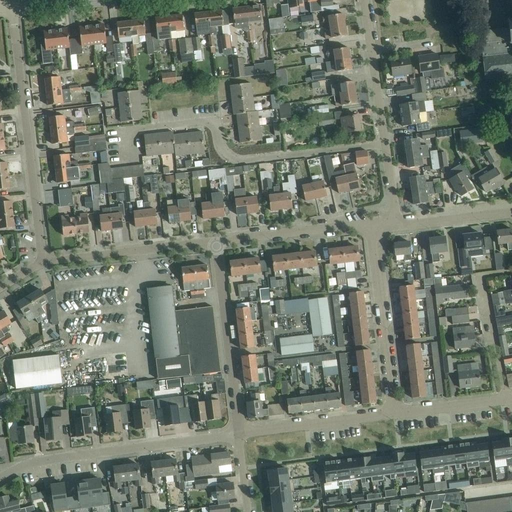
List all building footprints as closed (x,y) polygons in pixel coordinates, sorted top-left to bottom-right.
[(320,0),(322,12),(334,10),(333,6),(332,6),(331,0),(320,0)] [(280,5),(281,17),(288,16),(287,4),(280,5)] [(260,7),(247,8),(248,23),(262,22),(260,7)] [(248,23),(247,8),(233,10),(235,27),(237,30),(242,30),(244,32),(249,31),(248,23)] [(221,11),(208,13),(210,36),(208,36),(209,42),(214,42),(213,36),(217,35),(216,27),(222,26),(223,26),(223,25),(221,11)] [(210,36),(208,13),(194,14),(196,29),(203,28),(204,37),(208,36),(210,36)] [(330,28),(345,25),(344,14),(322,18),(323,23),(329,22),(330,28)] [(182,16),(169,17),(171,39),(185,37),(182,16)] [(169,17),(156,19),(158,41),(172,39),(171,39),(169,17)] [(283,18),(269,20),(270,30),(284,28),(283,18)] [(144,20),(130,22),(132,37),(133,45),(139,44),(138,36),(145,35),(144,20)] [(132,37),(130,22),(117,23),(119,39),(132,37)] [(104,25),(92,26),(94,45),(106,44),(106,38),(104,25)] [(223,26),(222,26),(223,37),(221,37),(222,49),(231,48),(229,37),(230,36),(229,25),(223,25),(223,26)] [(345,25),(330,28),(331,33),(325,33),(326,40),(337,38),(347,36),(345,25)] [(82,47),(94,45),(92,26),(79,28),(82,47)] [(269,28),(261,29),(263,42),(271,41),(269,28)] [(55,31),(57,50),(70,48),(67,29),(55,31)] [(511,43),(510,44),(509,29),(480,32),(485,80),(511,77),(511,43)] [(51,50),(57,50),(55,31),(44,32),(44,38),(40,38),(43,65),(52,63),(51,50)] [(154,55),(151,34),(146,35),(148,56),(154,55)] [(192,39),(194,52),(201,51),(199,38),(192,39)] [(181,55),(193,54),(191,39),(179,40),(181,55)] [(214,42),(209,42),(209,48),(206,48),(207,54),(211,54),(211,48),(214,47),(214,42)] [(120,44),(114,45),(115,63),(122,62),(120,44)] [(335,61),(350,59),(349,48),(328,51),(328,57),(334,56),(335,61)] [(430,72),(432,81),(445,79),(443,70),(439,70),(437,54),(418,57),(421,73),(430,72)] [(316,64),(315,57),(305,59),(306,66),(316,64)] [(234,71),(235,78),(245,77),(242,59),(232,61),(234,71)] [(350,59),(335,61),(325,63),(327,74),(352,70),(350,59)] [(393,77),(403,75),(411,74),(409,59),(391,61),(393,77)] [(273,63),(265,64),(254,65),(255,76),(275,73),(273,63)] [(277,71),(277,79),(285,78),(284,70),(277,71)] [(326,80),(325,72),(312,74),(312,78),(313,81),(326,80)] [(177,83),(176,73),(162,75),(163,85),(169,84),(177,83)] [(46,92),(61,90),(59,77),(45,79),(46,92)] [(428,79),(424,80),(423,78),(416,79),(419,93),(430,91),(428,79)] [(354,82),(339,84),(338,84),(338,85),(330,86),(332,96),(340,95),(355,93),(354,82)] [(232,101),(253,98),(251,84),(230,86),(232,101)] [(397,96),(407,95),(414,94),(412,86),(396,89),(397,96)] [(61,90),(46,92),(48,106),(71,103),(69,92),(69,90),(61,91),(61,90)] [(121,108),(140,106),(139,91),(119,93),(121,108)] [(355,93),(340,95),(341,100),(335,101),(336,107),(347,105),(357,104),(355,93)] [(401,116),(419,113),(418,103),(427,102),(426,93),(412,95),(413,103),(399,105),(401,116)] [(255,112),(253,98),(232,101),(234,115),(258,112),(255,112)] [(292,118),(290,104),(279,105),(280,119),(292,118)] [(329,112),(328,105),(312,107),(313,115),(329,112)] [(142,120),(140,106),(121,108),(122,123),(142,120)] [(477,108),(479,119),(491,117),(489,106),(477,108)] [(86,111),(88,118),(98,115),(97,108),(86,111)] [(361,131),(359,116),(348,118),(347,111),(334,113),(335,120),(341,119),(343,134),(361,131)] [(258,112),(234,115),(237,115),(238,129),(259,127),(258,112)] [(419,113),(401,116),(403,127),(416,125),(417,132),(429,130),(428,123),(421,124),(419,113)] [(72,121),(65,122),(64,116),(49,118),(51,131),(73,128),(73,130),(79,129),(79,125),(73,126),(72,121)] [(334,124),(332,116),(318,118),(319,126),(334,124)] [(259,127),(238,129),(240,144),(261,141),(259,127)] [(73,128),(51,131),(53,145),(62,144),(67,143),(66,135),(74,134),(73,130),(73,128)] [(190,155),(188,134),(174,136),(173,132),(173,133),(176,156),(190,155)] [(188,134),(190,155),(205,153),(202,132),(188,134)] [(176,156),(173,133),(158,134),(161,155),(175,154),(175,157),(176,156)] [(161,155),(158,134),(144,136),(146,157),(156,156),(161,155)] [(460,136),(461,145),(482,143),(481,134),(460,136)] [(88,136),(74,138),(75,148),(89,146),(88,136)] [(407,155),(428,152),(427,146),(419,147),(418,139),(405,141),(407,155)] [(75,148),(74,148),(75,154),(94,152),(93,146),(89,146),(75,148)] [(491,164),(497,160),(491,150),(485,154),(491,164)] [(106,151),(100,154),(101,164),(108,164),(106,151)] [(367,151),(355,153),(357,166),(369,164),(367,151)] [(429,158),(428,152),(407,155),(409,168),(422,166),(421,159),(429,158)] [(440,167),(447,166),(445,153),(438,155),(440,167)] [(78,161),(69,162),(69,155),(54,157),(56,170),(70,168),(78,167),(79,170),(84,169),(84,164),(78,165),(78,161)] [(323,157),(307,161),(308,167),(324,163),(323,157)] [(336,172),(335,166),(333,157),(325,158),(328,174),(336,172)] [(0,176),(8,176),(6,163),(0,163),(0,176)] [(451,171),(455,178),(450,181),(453,187),(455,186),(461,196),(472,190),(467,181),(472,178),(464,164),(451,171)] [(70,168),(56,170),(57,184),(80,181),(79,170),(78,167),(70,168)] [(472,179),(472,180),(473,180),(474,182),(478,180),(485,192),(496,186),(497,188),(504,184),(495,169),(489,173),(486,167),(471,176),(472,179)] [(220,180),(226,179),(225,169),(208,171),(209,181),(220,180)] [(349,191),(346,177),(345,171),(342,172),(343,176),(344,176),(344,177),(335,179),(339,194),(349,191)] [(270,174),(260,175),(261,182),(263,181),(264,190),(272,190),(270,174)] [(357,174),(346,177),(349,191),(360,189),(357,174)] [(284,194),(280,195),(281,210),(292,208),(291,194),(297,193),(295,182),(294,175),(288,176),(288,183),(282,184),(284,194)] [(8,176),(0,176),(0,189),(10,189),(8,176)] [(433,181),(433,183),(425,184),(424,176),(410,178),(412,192),(434,189),(433,187),(440,186),(439,180),(433,181)] [(107,184),(108,194),(125,192),(123,179),(112,180),(113,183),(112,183),(107,184)] [(313,184),(316,199),(327,196),(323,182),(313,184)] [(100,200),(99,184),(90,185),(92,211),(98,210),(97,201),(100,200)] [(100,195),(108,194),(107,184),(100,184),(99,185),(100,195)] [(316,199),(313,184),(302,187),(305,201),(316,199)] [(133,187),(125,188),(126,203),(134,202),(133,187)] [(274,188),(275,195),(269,196),(271,211),(281,210),(280,195),(279,187),(274,188)] [(435,194),(434,189),(412,192),(414,205),(428,203),(427,196),(435,194)] [(59,202),(69,201),(71,200),(70,190),(58,192),(59,202)] [(159,202),(159,190),(150,190),(150,202),(159,202)] [(214,218),(211,195),(211,194),(205,195),(206,204),(201,204),(203,219),(214,218)] [(223,202),(218,202),(217,194),(211,195),(214,218),(225,217),(223,202)] [(246,199),(248,214),(259,213),(257,197),(246,199)] [(189,206),(185,206),(184,198),(177,199),(178,207),(180,222),(191,221),(189,206)] [(248,214),(246,199),(235,200),(237,215),(248,214)] [(11,202),(0,202),(0,216),(13,215),(11,202)] [(155,210),(151,211),(150,203),(143,203),(144,211),(146,226),(157,225),(155,210)] [(119,208),(110,209),(111,215),(112,230),(123,229),(122,219),(122,216),(124,216),(125,216),(124,204),(118,205),(119,208)] [(180,222),(178,207),(167,209),(169,223),(180,222)] [(103,216),(100,217),(100,222),(101,232),(112,230),(111,215),(110,209),(102,210),(103,216)] [(146,226),(144,211),(133,213),(135,227),(146,226)] [(80,218),(75,219),(76,234),(89,233),(87,214),(79,215),(80,218)] [(13,215),(0,216),(0,229),(14,228),(13,215)] [(76,234),(75,219),(69,220),(69,216),(61,217),(63,236),(76,234)] [(507,244),(508,247),(508,251),(511,250),(511,229),(497,232),(499,245),(507,244)] [(460,267),(467,266),(466,258),(483,256),(481,234),(463,236),(465,249),(458,250),(460,267)] [(447,252),(446,248),(445,238),(429,240),(432,264),(440,263),(439,253),(447,252)] [(411,255),(410,252),(409,242),(394,244),(396,256),(404,255),(405,261),(411,261),(410,255),(411,255)] [(345,268),(346,272),(355,271),(354,262),(359,261),(357,247),(343,249),(345,263),(344,263),(345,268)] [(345,263),(343,249),(329,251),(330,264),(337,264),(337,269),(345,268),(344,263),(345,263)] [(301,254),(302,268),(317,266),(315,252),(301,254)] [(496,271),(503,270),(502,260),(501,253),(494,254),(494,255),(496,271)] [(302,268),(301,254),(287,256),(288,269),(295,269),(296,276),(303,275),(302,268)] [(288,269),(287,256),(273,257),(275,275),(285,274),(284,270),(288,269)] [(251,278),(250,274),(260,273),(259,259),(244,261),(246,274),(246,279),(251,278)] [(246,274),(244,261),(230,263),(232,276),(246,274)] [(425,280),(423,263),(415,264),(417,281),(425,280)] [(194,267),(198,298),(205,298),(203,289),(210,288),(207,265),(194,267)] [(434,275),(433,265),(426,266),(427,279),(434,278),(434,275)] [(198,298),(194,267),(181,269),(184,292),(190,291),(191,299),(198,298)] [(347,279),(346,272),(337,273),(338,290),(346,289),(345,279),(347,279)] [(505,298),(511,296),(511,275),(510,276),(511,284),(511,283),(511,289),(503,292),(505,298)] [(289,279),(279,281),(275,281),(275,278),(269,279),(270,290),(280,288),(282,298),(292,297),(289,279)] [(465,285),(443,288),(442,279),(434,280),(437,304),(443,303),(443,299),(454,298),(454,300),(467,298),(465,285)] [(401,301),(415,299),(413,286),(399,288),(401,301)] [(156,359),(157,370),(158,380),(191,376),(221,373),(213,307),(183,311),(183,315),(175,316),(172,287),(147,289),(156,359)] [(40,290),(29,297),(40,316),(45,313),(41,307),(48,303),(49,305),(50,305),(56,304),(55,289),(44,296),(40,290)] [(268,289),(259,290),(261,302),(262,302),(269,301),(268,289)] [(365,305),(363,292),(349,294),(350,300),(346,300),(347,306),(351,306),(351,307),(364,305),(365,305)] [(40,316),(29,297),(17,304),(25,317),(32,313),(36,319),(40,316)] [(432,297),(426,298),(427,306),(419,307),(419,312),(428,311),(434,311),(432,297)] [(308,301),(310,311),(313,337),(332,335),(327,298),(308,301)] [(499,299),(492,300),(493,306),(498,305),(500,305),(506,304),(505,298),(499,299)] [(415,299),(401,301),(402,314),(416,312),(415,299)] [(277,315),(284,314),(283,301),(275,302),(277,315)] [(56,304),(50,305),(52,325),(59,325),(56,304)] [(364,305),(351,307),(353,320),(366,318),(364,305)] [(238,323),(251,321),(250,315),(255,314),(254,308),(249,308),(237,310),(236,310),(238,323)] [(454,309),(455,316),(468,315),(468,308),(454,309)] [(4,311),(0,313),(0,328),(4,334),(9,331),(6,326),(11,323),(4,311)] [(418,326),(416,312),(402,314),(404,327),(418,326)] [(469,323),(468,315),(455,316),(452,317),(453,325),(469,323)] [(25,331),(30,328),(23,317),(18,320),(25,331)] [(439,326),(446,325),(445,317),(438,318),(439,326)] [(511,324),(511,317),(496,320),(497,327),(503,326),(511,324)] [(368,331),(366,318),(353,320),(352,320),(353,326),(348,326),(349,333),(354,332),(354,333),(367,332),(368,331)] [(251,321),(238,323),(239,336),(252,335),(251,321)] [(419,339),(418,326),(404,327),(405,340),(419,339)] [(503,356),(509,355),(503,326),(497,327),(499,337),(498,337),(503,356)] [(453,329),(455,349),(465,348),(475,347),(474,333),(467,334),(466,327),(453,329)] [(4,334),(0,328),(0,339),(4,346),(9,344),(4,336),(4,334)] [(369,345),(367,332),(354,333),(356,346),(369,345)] [(9,333),(4,336),(9,344),(14,341),(9,333)] [(252,335),(239,336),(241,349),(254,348),(252,335)] [(323,345),(313,346),(312,335),(280,339),(282,355),(323,351),(323,345)] [(35,349),(43,344),(38,337),(30,341),(35,349)] [(423,344),(420,345),(406,346),(408,359),(421,358),(420,351),(424,351),(423,344)] [(358,365),(371,364),(370,351),(356,352),(358,365)] [(511,362),(511,354),(509,355),(503,356),(504,364),(511,362)] [(17,389),(63,383),(59,355),(13,361),(17,389)] [(321,357),(323,366),(323,369),(336,367),(334,355),(321,357)] [(243,370),(257,369),(256,362),(258,362),(258,356),(255,356),(242,357),(243,370)] [(321,357),(312,358),(312,363),(313,367),(323,366),(321,357)] [(444,373),(452,373),(451,357),(442,357),(444,373)] [(421,358),(408,359),(409,372),(423,371),(421,358)] [(295,365),(294,360),(283,362),(284,365),(284,367),(289,366),(290,376),(289,376),(290,385),(297,384),(295,365)] [(371,364),(358,365),(360,378),(373,377),(371,364)] [(478,364),(468,365),(458,366),(459,378),(460,388),(480,386),(479,379),(480,379),(480,377),(479,377),(478,364)] [(257,369),(243,370),(245,384),(258,382),(257,369)] [(423,371),(409,372),(411,385),(424,384),(423,371)] [(222,375),(214,376),(214,382),(215,383),(216,383),(218,394),(219,394),(226,393),(225,386),(224,379),(222,380),(222,375)] [(374,390),(373,377),(360,378),(361,391),(374,390)] [(179,379),(166,380),(167,389),(180,387),(179,379)] [(424,384),(411,385),(412,398),(426,397),(424,384)] [(92,386),(83,387),(84,395),(93,394),(92,386)] [(339,394),(332,395),(332,388),(326,389),(326,395),(328,409),(341,407),(339,394)] [(374,390),(361,391),(363,404),(376,403),(374,390)] [(313,397),(307,398),(306,392),(299,392),(300,399),(302,412),(315,411),(313,397)] [(353,392),(350,392),(344,393),(346,407),(354,405),(353,392)] [(34,393),(25,394),(27,408),(29,427),(38,426),(36,406),(35,402),(34,395),(34,393)] [(43,393),(34,395),(35,402),(44,401),(43,393)] [(205,403),(207,421),(221,419),(219,405),(221,405),(219,394),(218,394),(211,395),(212,402),(205,403)] [(207,421),(205,403),(198,404),(197,395),(184,396),(186,408),(192,408),(194,422),(207,421)] [(328,409),(326,395),(313,397),(315,411),(328,409)] [(182,397),(169,398),(170,407),(163,408),(165,426),(180,424),(178,409),(184,409),(182,397)] [(7,399),(0,401),(0,409),(10,406),(7,399)] [(302,412),(300,399),(287,400),(289,414),(302,412)] [(153,400),(140,402),(142,411),(133,412),(134,420),(136,430),(150,428),(149,413),(155,412),(153,400)] [(267,406),(268,410),(262,411),(261,402),(247,403),(249,419),(262,417),(269,416),(284,415),(283,404),(267,406)] [(111,407),(112,414),(105,415),(107,433),(122,431),(120,417),(127,416),(126,406),(126,405),(111,407)] [(96,420),(94,410),(94,407),(81,409),(82,418),(75,419),(75,426),(76,427),(76,432),(77,437),(92,435),(90,421),(96,420)] [(69,424),(68,414),(68,412),(53,413),(54,419),(44,420),(46,441),(62,439),(61,425),(69,424)] [(10,430),(11,431),(12,441),(18,440),(19,444),(33,442),(31,427),(10,430)] [(506,460),(511,458),(511,438),(503,440),(506,460)] [(503,440),(503,442),(492,444),(494,461),(506,460),(503,440)] [(467,469),(478,467),(479,468),(476,443),(464,445),(467,469)] [(476,443),(479,468),(490,467),(487,444),(476,446),(476,443)] [(467,469),(464,445),(453,447),(456,470),(460,469),(460,465),(466,464),(467,469)] [(455,470),(456,470),(453,447),(441,448),(445,473),(445,472),(449,471),(448,466),(455,465),(455,470)] [(433,474),(445,473),(441,448),(441,450),(430,452),(433,474)] [(433,474),(430,452),(419,453),(421,471),(432,469),(433,474)] [(192,464),(186,465),(187,477),(213,474),(219,473),(218,466),(231,464),(229,453),(211,455),(211,456),(208,456),(192,458),(192,464)] [(401,478),(405,478),(402,453),(391,455),(395,479),(395,474),(400,474),(401,478)] [(405,473),(417,472),(414,454),(403,455),(403,453),(402,453),(405,478),(406,478),(405,473)] [(390,480),(395,479),(391,455),(391,457),(380,458),(383,481),(384,481),(383,476),(390,475),(390,480)] [(372,482),(369,458),(358,459),(361,479),(361,484),(366,483),(365,478),(371,478),(372,482)] [(380,458),(369,460),(369,458),(372,482),(383,481),(380,458)] [(358,459),(347,461),(349,481),(361,479),(358,459)] [(164,461),(165,476),(173,475),(174,482),(178,481),(180,481),(180,478),(179,474),(178,474),(176,460),(164,461)] [(165,476),(164,461),(151,463),(153,477),(152,478),(153,484),(159,484),(158,477),(165,476)] [(347,461),(335,462),(338,487),(343,486),(342,481),(349,481),(347,461)] [(335,462),(323,464),(326,484),(337,482),(338,487),(335,462)] [(126,466),(128,480),(136,479),(136,486),(142,485),(141,479),(140,479),(138,465),(126,466)] [(128,480),(126,466),(114,468),(115,482),(114,482),(115,489),(121,488),(120,481),(128,480)] [(288,481),(286,469),(268,471),(270,483),(269,483),(288,481)] [(92,508),(110,505),(109,493),(102,493),(100,480),(97,480),(96,478),(88,480),(92,508)] [(74,510),(92,508),(88,480),(80,481),(81,482),(77,483),(79,497),(72,497),(74,510)] [(196,489),(208,487),(207,480),(195,481),(196,489)] [(288,481),(269,483),(271,494),(294,491),(293,480),(288,481)] [(436,490),(436,491),(447,489),(446,482),(435,483),(435,484),(436,490)] [(61,511),(74,510),(72,497),(66,498),(64,484),(61,485),(60,483),(52,485),(52,486),(51,486),(54,511),(61,511)] [(233,484),(223,485),(211,486),(211,492),(217,492),(218,500),(235,498),(233,484)] [(29,488),(31,495),(35,494),(37,493),(36,486),(29,488)] [(386,498),(397,496),(396,490),(385,491),(386,498)] [(294,491),(271,494),(271,495),(273,506),(293,503),(292,492),(294,492),(294,491)] [(445,494),(443,502),(461,506),(459,492),(445,494)] [(0,511),(14,511),(17,511),(31,511),(35,511),(33,506),(20,510),(17,499),(9,501),(8,496),(0,498),(0,511)] [(340,497),(326,499),(327,506),(341,504),(340,497)] [(505,511),(510,511),(508,497),(501,498),(503,511),(505,511)] [(494,499),(495,511),(503,511),(501,498),(494,499)] [(474,511),(473,502),(466,503),(466,511),(474,511)] [(293,503),(273,506),(273,511),(292,511),(291,504),(293,503)]
